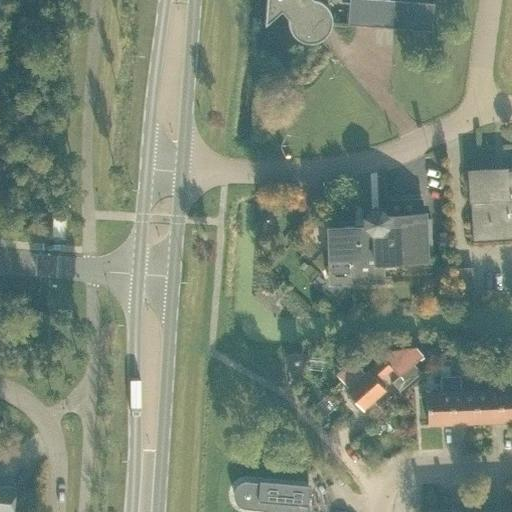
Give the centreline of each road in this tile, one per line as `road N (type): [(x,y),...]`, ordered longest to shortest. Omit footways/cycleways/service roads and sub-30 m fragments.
road 1 (unclassified): [(181,170),(337,168),(390,156),(480,111)]
road 2 (primary): [(138,277),(127,511)]
road 3 (primary): [(159,511),(174,280)]
road 4 (primary): [(181,170),(192,0)]
road 5 (primary): [(164,0),(146,167)]
road 6 (residential): [(380,511),(382,488),(404,469),(511,463)]
road 7 (unclassified): [(57,511),(49,420),(0,389)]
road 8 (unclassified): [(138,277),(0,267)]
